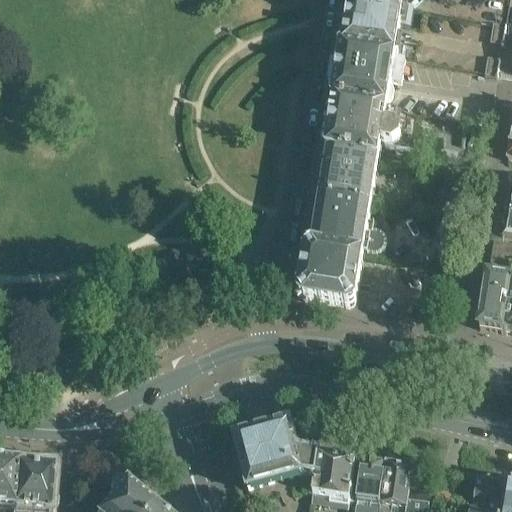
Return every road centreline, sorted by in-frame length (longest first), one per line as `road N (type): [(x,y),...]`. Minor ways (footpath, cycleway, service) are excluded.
road 1 (residential): [(262,343),(252,305),(286,216),(322,0)]
road 2 (residential): [(175,417),(269,392),(511,440)]
road 3 (residential): [(462,368),(511,90)]
road 4 (residential): [(462,368),(298,341),(262,343)]
